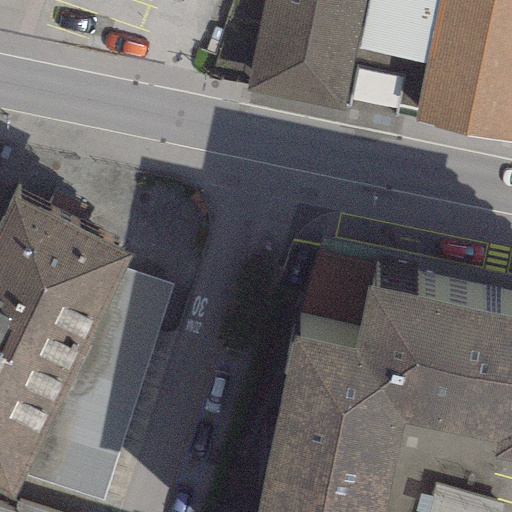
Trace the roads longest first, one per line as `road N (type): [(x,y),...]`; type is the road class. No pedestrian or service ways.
road 1 (residential): [(139,511),(260,135)]
road 2 (residential): [(260,135),(0,82)]
road 3 (residential): [(511,187),(260,135)]
